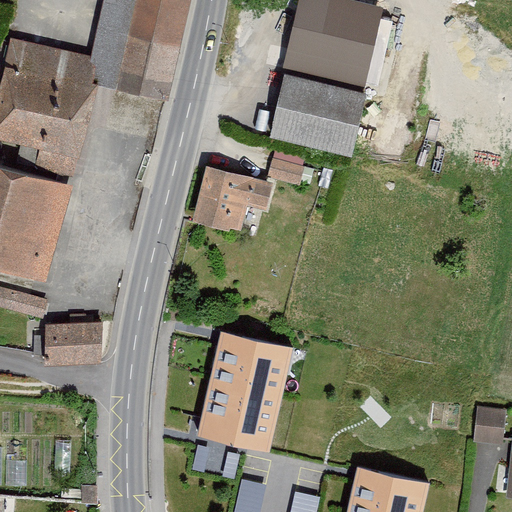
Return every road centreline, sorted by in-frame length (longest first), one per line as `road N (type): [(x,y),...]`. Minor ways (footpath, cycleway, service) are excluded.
road 1 (secondary): [(210,0),(129,385)]
road 2 (residential): [(129,385),(0,357)]
road 3 (secondary): [(129,385),(131,511)]
